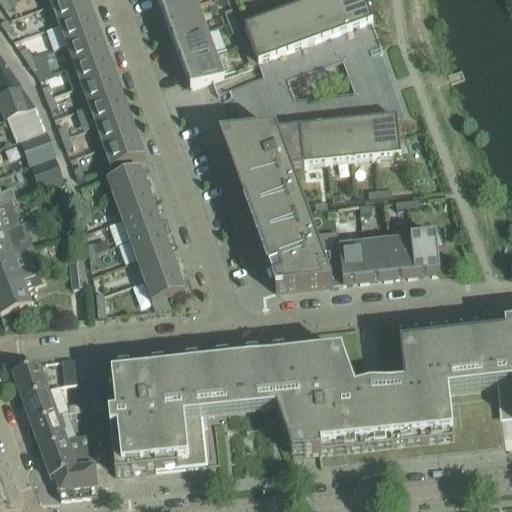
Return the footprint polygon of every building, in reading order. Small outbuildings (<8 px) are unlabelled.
[(47,0),(51,9),(76,0),(47,0)] [(86,0),(76,0),(51,9),(59,30),(93,17),(86,0)] [(162,0),(157,2),(165,25),(199,13),(194,0),(162,0)] [(349,35),(335,0),(331,0),(313,7),(327,43),(349,35)] [(371,7),(370,0),(335,0),(349,35),(373,27),(366,8),(371,7)] [(12,12),(6,2),(0,6),(0,7),(6,16),(12,12)] [(327,43),(313,7),(291,15),(304,52),(327,43)] [(165,25),(174,48),(207,35),(199,13),(165,25)] [(231,13),(224,16),(228,27),(235,24),(231,13)] [(304,52),(291,15),(268,23),(281,60),(304,52)] [(93,17),(59,30),(66,50),(100,38),(93,17)] [(281,60),(268,23),(244,32),(254,58),(258,69),(281,60)] [(7,24),(0,28),(7,38),(13,33),(7,24)] [(235,24),(228,27),(232,38),(239,36),(235,24)] [(174,48),(182,70),(215,58),(207,35),(174,48)] [(100,38),(66,50),(74,71),(107,58),(100,38)] [(26,52),(20,56),(27,66),(33,61),(26,52)] [(107,58),(74,71),(81,91),(115,79),(107,58)] [(215,58),(182,70),(190,93),(224,81),(215,58)] [(254,58),(247,60),(251,71),(258,69),(254,58)] [(33,75),(40,71),(33,61),(27,66),(33,75)] [(8,71),(0,76),(0,89),(6,98),(22,92),(20,89),(8,71)] [(115,79),(81,91),(89,111),(122,99),(115,79)] [(49,90),(42,93),(46,104),(53,101),(49,90)] [(6,98),(0,99),(0,110),(5,124),(36,112),(22,92),(6,98)] [(122,99),(89,111),(96,132),(130,120),(122,99)] [(53,101),(46,104),(50,115),(57,112),(53,101)] [(130,120),(96,132),(104,152),(137,140),(130,120)] [(397,123),(370,126),(375,164),(411,161),(404,142),(399,143),(397,123)] [(375,164),(370,126),(347,128),(351,167),(375,164)] [(327,170),(351,167),(347,128),(323,131),(327,170)] [(65,130),(57,133),(62,144),(69,141),(65,130)] [(323,131),(300,133),(304,172),(327,170),(323,131)] [(276,297),(332,290),(318,252),(290,173),(304,172),(300,133),(219,142),(276,297)] [(47,136),(20,146),(29,171),(30,170),(55,161),(56,161),(47,136)] [(137,140),(104,152),(111,173),(145,161),(137,140)] [(69,141),(62,144),(66,155),(73,152),(69,141)] [(55,161),(30,170),(39,194),(64,185),(55,161)] [(81,171),(73,174),(77,185),(85,182),(81,171)] [(107,183),(114,204),(148,192),(140,171),(107,183)] [(0,208),(17,203),(16,202),(15,203),(12,192),(0,196),(0,208)] [(148,192),(114,204),(122,225),(155,212),(148,192)] [(392,201),(391,194),(379,195),(380,203),(392,201)] [(379,195),(367,196),(368,204),(380,203),(379,195)] [(343,198),(331,200),(333,208),(344,206),(343,198)] [(16,216),(20,214),(17,203),(0,208),(0,236),(21,229),(16,216)] [(90,203),(83,204),(84,216),(92,215),(90,203)] [(408,213),(419,212),(419,204),(407,205),(408,213)] [(408,213),(407,205),(395,206),(396,214),(408,213)] [(326,206),(314,207),(315,215),(327,213),(326,206)] [(371,209),(359,210),(360,218),(372,217),(371,209)] [(155,212),(122,225),(129,245),(163,233),(155,212)] [(92,215),(84,216),(85,228),(93,227),(92,215)] [(21,229),(0,236),(0,264),(33,252),(33,251),(34,250),(30,241),(25,227),(21,229)] [(163,233),(129,245),(137,266),(170,254),(163,233)] [(439,240),(411,243),(415,282),(440,279),(437,256),(445,255),(439,240)] [(70,266),(83,261),(81,243),(68,244),(71,265),(70,266)] [(415,282),(411,243),(387,245),(391,284),(415,282)] [(391,284),(387,245),(363,248),(367,287),(391,284)] [(95,248),(87,248),(89,260),(97,259),(95,248)] [(367,287),(363,248),(318,252),(332,290),(367,287)] [(0,291),(43,276),(42,275),(35,278),(29,264),(37,262),(33,252),(0,264),(0,291)] [(170,254),(137,266),(144,286),(178,274),(170,254)] [(97,259),(89,260),(90,272),(98,271),(97,259)] [(87,291),(83,261),(70,266),(73,293),(87,291)] [(178,274),(144,286),(155,316),(171,314),(166,302),(185,295),(178,274)] [(43,276),(0,291),(0,318),(0,320),(19,313),(21,318),(33,314),(25,293),(34,290),(34,291),(47,286),(43,276)] [(103,298),(96,299),(97,311),(105,310),(103,298)] [(105,310),(97,311),(98,322),(106,321),(105,310)] [(197,433),(196,423),(276,415),(292,460),(319,458),(321,471),(505,451),(503,426),(511,425),(511,315),(378,330),(380,351),(383,379),(364,381),(359,332),(251,344),(258,364),(209,371),(208,363),(104,374),(107,409),(101,410),(98,375),(86,376),(90,419),(108,417),(115,480),(207,470),(202,432),(197,433)] [(77,388),(74,364),(61,365),(64,390),(65,390),(77,388)] [(48,394),(39,367),(12,377),(22,403),(48,394)] [(77,388),(65,390),(67,405),(78,404),(77,388)] [(31,429),(68,416),(67,415),(57,418),(48,394),(22,403),(31,429)] [(31,429),(41,455),(75,443),(103,440),(101,423),(89,424),(91,439),(76,440),(68,416),(31,429)] [(52,481),(61,505),(98,500),(97,491),(108,490),(103,440),(75,443),(41,455),(50,482),(52,481)]
